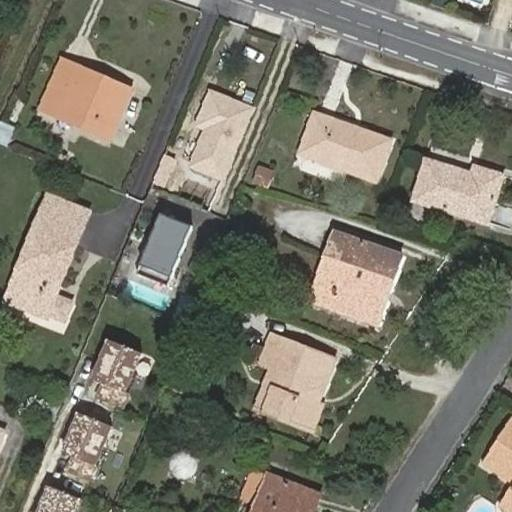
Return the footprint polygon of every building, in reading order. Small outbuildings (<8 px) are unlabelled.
[(118,85),(115,90),(79,74),(81,69),(63,61),(41,110),(110,140),(132,91),(118,85)] [(223,178),(252,110),(212,93),(198,125),(207,129),(193,166),(223,178)] [(377,181),(391,141),(315,115),(301,154),(377,181)] [(488,224),(504,177),(476,168),(473,177),(428,162),(415,200),(488,224)] [(259,169),(254,183),(268,187),(273,173),(259,169)] [(56,296),(90,213),(49,197),(7,300),(47,317),(49,313),(65,320),(72,303),(56,296)] [(180,278),(200,224),(164,211),(144,265),(180,278)] [(381,316),(401,257),(336,234),(328,260),(339,264),(331,288),(343,292),(337,311),(354,317),(357,308),(381,316)] [(194,271),(206,275),(215,246),(202,243),(194,271)] [(339,264),(328,260),(313,303),(337,311),(343,292),(331,288),(339,264)] [(127,284),(115,280),(111,292),(122,296),(127,284)] [(177,320),(191,323),(199,294),(184,291),(177,320)] [(378,325),(381,316),(357,308),(354,317),(378,325)] [(335,360),(272,336),(262,363),(279,370),(263,411),(309,429),(335,360)] [(141,356),(110,343),(94,382),(103,386),(97,400),(122,411),(128,396),(125,395),(141,356)] [(191,378),(179,374),(173,390),(185,394),(191,378)] [(67,392),(51,386),(42,410),(58,416),(67,392)] [(112,428),(80,415),(64,454),(74,458),(68,473),(93,483),(99,468),(96,467),(112,428)] [(511,511),(511,419),(483,465),(511,484),(511,487),(500,508),(506,511),(511,511)] [(252,473),(241,499),(257,506),(268,479),(252,473)] [(313,511),(320,495),(269,475),(268,479),(257,506),(254,511),(313,511)] [(77,511),(82,500),(51,487),(40,511),(77,511)]
